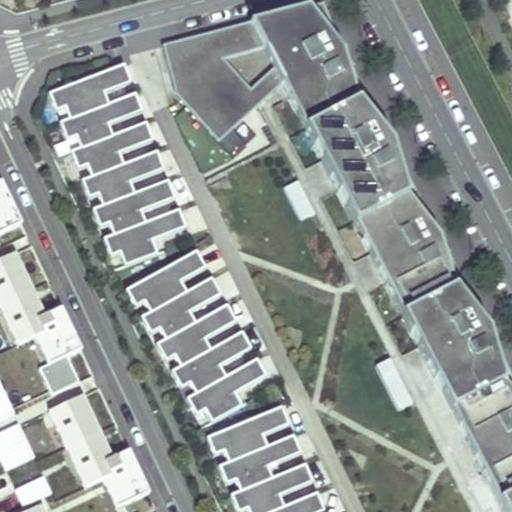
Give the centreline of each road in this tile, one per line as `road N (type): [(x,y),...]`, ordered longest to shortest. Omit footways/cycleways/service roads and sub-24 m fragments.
road 1 (residential): [(130,17),(141,69),(355,511)]
road 2 (residential): [(192,511),(0,108)]
road 3 (residential): [(511,258),(377,0)]
road 4 (residential): [(0,52),(130,17)]
